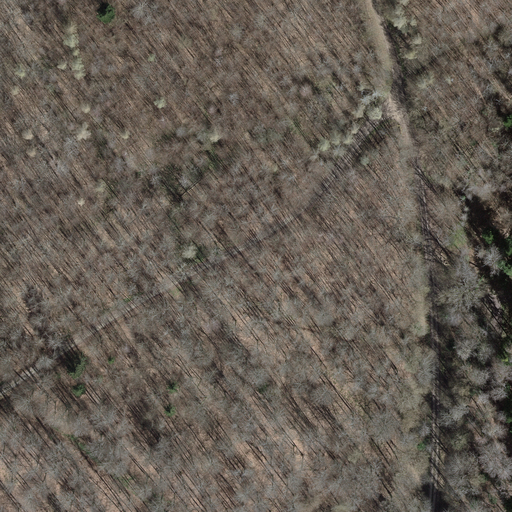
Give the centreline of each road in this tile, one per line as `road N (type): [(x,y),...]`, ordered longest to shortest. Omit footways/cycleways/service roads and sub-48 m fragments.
road 1 (track): [(400,93),(304,208),(0,385)]
road 2 (track): [(431,511),(435,288)]
road 3 (track): [(435,288),(400,93)]
road 4 (track): [(481,294),(500,323),(492,378),(511,443)]
road 5 (track): [(396,76),(511,23)]
